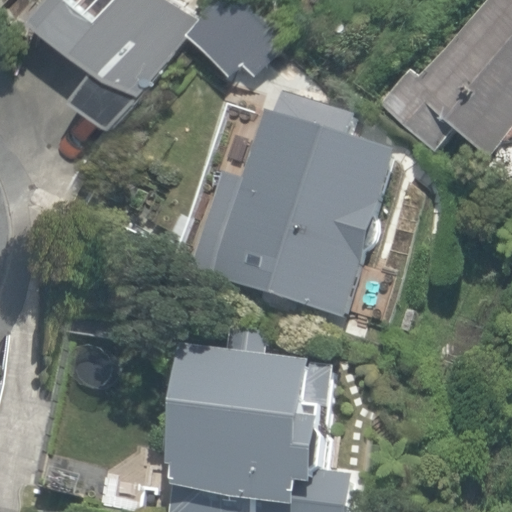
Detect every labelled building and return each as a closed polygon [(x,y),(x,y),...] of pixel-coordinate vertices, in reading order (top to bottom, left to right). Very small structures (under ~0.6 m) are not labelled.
[(205,15),(183,0),(65,0),(55,14),(155,85),(205,15)] [(254,60),(267,72),(295,42),(250,0),(224,0),(198,29),(243,72),(254,60)] [(467,133),(504,165),(511,156),(511,0),(495,0),(428,78),(419,70),(389,105),(448,156),(467,133)] [(91,113),(118,135),(151,93),(113,63),(90,93),(91,113)] [(225,279),(356,321),(409,152),(356,135),(363,115),(292,93),(286,115),(278,112),(256,180),(238,174),(207,271),(225,277),(225,279)] [(79,201),(147,243),(172,203),(103,161),(79,201)] [(124,314),(158,325),(167,296),(133,286),(124,314)] [(201,350),(184,511),(319,511),(322,493),(335,495),(348,370),(278,362),(280,335),(236,330),(234,353),(201,350)]
